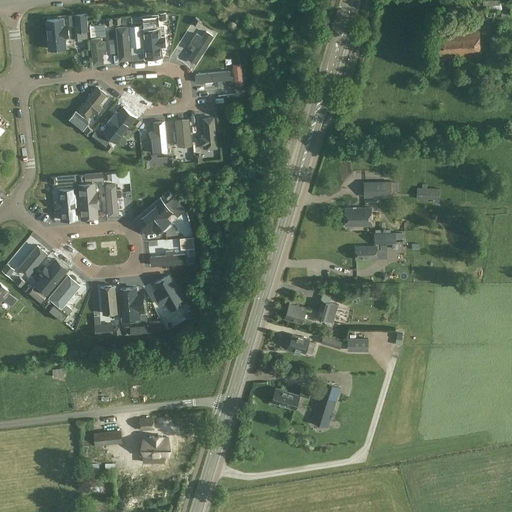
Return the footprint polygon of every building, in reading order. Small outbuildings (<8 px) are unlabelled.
[(477,0),(477,6),(487,6),(487,11),(500,11),(499,0),(477,0)] [(500,11),(501,19),(509,18),(508,10),(500,11)] [(86,14),(76,15),(77,31),(87,30),(86,14)] [(158,15),(142,16),(142,26),(158,25),(158,15)] [(196,17),(192,23),(199,27),(202,21),(196,17)] [(61,49),(61,18),(41,19),(42,50),(61,49)] [(117,26),(120,59),(130,58),(127,25),(117,26)] [(141,25),(129,26),(131,47),(142,46),(141,25)] [(142,31),(145,61),(160,59),(158,30),(142,31)] [(193,65),(211,36),(201,30),(184,59),(193,65)] [(479,30),(433,32),(435,61),(445,60),(445,57),(480,55),(479,30)] [(92,37),(93,62),(105,62),(104,37),(92,37)] [(508,76),(508,58),(498,58),(499,70),(496,70),(496,76),(508,76)] [(240,62),(232,62),(233,83),(241,83),(240,62)] [(192,75),(193,84),(228,81),(227,71),(192,75)] [(96,87),(76,110),(88,118),(107,95),(96,87)] [(120,106),(99,131),(114,143),(134,117),(120,106)] [(88,121),(76,111),(69,119),(82,129),(88,121)] [(215,149),(211,117),(198,119),(202,150),(215,149)] [(172,150),(188,148),(185,120),(169,122),(172,150)] [(152,154),(164,152),(161,124),(149,125),(150,134),(144,135),(145,142),(151,142),(152,154)] [(88,126),(84,131),(90,136),(94,131),(88,126)] [(115,147),(114,147),(109,143),(110,141),(95,130),(91,136),(90,137),(111,153),(115,147)] [(130,182),(129,178),(129,171),(119,172),(120,183),(130,182)] [(104,173),(85,174),(86,182),(104,181),(104,173)] [(390,195),(390,183),(364,183),(364,196),(390,195)] [(82,216),(94,215),(90,184),(78,186),(82,216)] [(116,217),(113,185),(102,186),(104,218),(116,217)] [(418,188),(417,198),(440,199),(441,189),(418,188)] [(75,220),(73,189),(52,190),(55,222),(75,220)] [(169,200),(174,196),(169,190),(164,194),(169,200)] [(186,209),(174,196),(166,203),(177,216),(186,209)] [(145,239),(173,213),(161,199),(132,224),(145,239)] [(345,226),(372,225),(371,207),(345,208),(345,226)] [(377,258),(377,245),(397,245),(396,233),(375,234),(375,245),(355,246),(356,259),(377,258)] [(178,237),(179,250),(186,250),(186,255),(194,255),(193,236),(178,237)] [(25,277),(43,254),(33,246),(15,269),(25,277)] [(148,253),(149,268),(183,265),(182,250),(148,253)] [(70,267),(62,260),(38,287),(46,294),(70,267)] [(7,264),(2,271),(7,275),(13,269),(7,264)] [(153,290),(148,293),(155,307),(162,303),(167,311),(182,303),(167,276),(151,284),(153,290)] [(20,277),(15,282),(17,283),(21,287),(26,282),(20,277)] [(62,306),(76,287),(67,280),(53,299),(62,306)] [(27,282),(22,288),(23,288),(28,293),(32,287),(27,282)] [(0,283),(0,301),(9,291),(0,283)] [(305,297),(312,294),(308,283),(301,285),(305,297)] [(34,286),(28,293),(40,303),(46,296),(34,286)] [(116,314),(113,286),(96,288),(99,316),(116,314)] [(121,312),(142,310),(141,295),(120,297),(121,312)] [(46,299),(42,304),(48,309),(52,304),(46,299)] [(322,299),(316,318),(325,320),(326,320),(332,321),(336,306),(330,304),(331,302),(322,299)] [(289,303),(285,318),(302,323),(307,308),(289,303)] [(49,311),(62,322),(68,315),(55,304),(49,311)] [(190,310),(184,313),(188,319),(194,316),(195,315),(191,309),(190,310)] [(148,320),(130,321),(131,334),(149,333),(148,320)] [(95,337),(113,335),(112,323),(94,324),(95,337)] [(292,335),(289,347),(305,351),(305,350),(312,352),(315,343),(309,341),(309,338),(302,336),(301,338),(292,335)] [(323,336),(321,343),(334,347),(336,340),(323,336)] [(347,351),(368,351),(369,338),(348,338),(347,351)] [(64,368),(53,369),(54,377),(65,376),(64,368)] [(323,381),(310,422),(328,427),(341,387),(323,381)] [(300,387),(298,394),(308,397),(310,390),(300,387)] [(276,389),(272,400),(294,407),(298,394),(291,392),(290,393),(276,389)] [(154,417),(139,417),(140,430),(154,430),(154,417)] [(120,430),(93,433),(95,445),(122,442),(120,430)] [(93,436),(83,437),(84,446),(94,445),(93,436)] [(149,438),(150,439),(143,439),(143,456),(169,456),(168,439),(163,439),(163,438),(158,438),(154,438),(149,438)] [(115,463),(105,464),(105,472),(115,472),(115,463)] [(99,464),(85,464),(85,475),(99,475),(99,464)]
